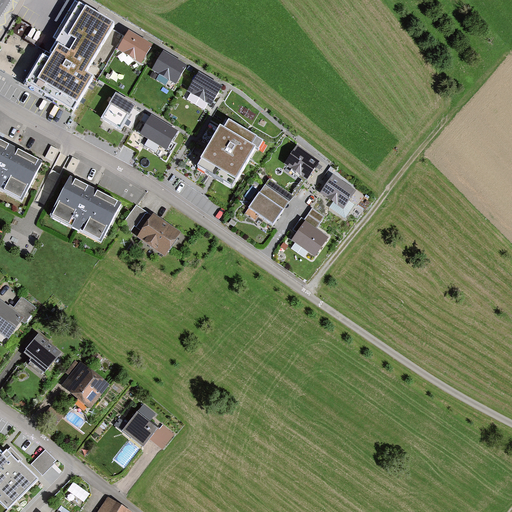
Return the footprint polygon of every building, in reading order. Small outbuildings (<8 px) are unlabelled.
[(113,28),(74,5),(53,42),(58,45),(48,62),(41,58),(25,84),(73,113),(92,82),(84,77),(113,28)] [(152,47),(129,34),(119,52),(125,55),(123,59),(132,64),(134,60),(142,65),(152,47)] [(187,68),(164,55),(154,72),(177,85),(187,68)] [(223,88),(198,73),(187,93),(212,108),(223,88)] [(134,108),(114,97),(101,121),(121,132),(134,108)] [(179,133),(151,117),(140,134),(168,151),(179,133)] [(254,151),(220,131),(199,167),(232,187),(254,151)] [(42,167),(0,145),(0,193),(22,205),(42,167)] [(320,164),(298,148),(285,166),(307,181),(320,164)] [(357,193),(333,176),(320,195),(344,211),(357,193)] [(121,209),(67,181),(47,220),(101,248),(121,209)] [(292,198),(269,182),(250,210),(273,226),(292,198)] [(182,241),(135,209),(121,230),(133,238),(138,230),(147,236),(142,244),(168,262),(182,241)] [(314,212),(294,241),(316,257),(328,240),(316,232),(325,219),(314,212)] [(25,327),(0,308),(0,342),(9,348),(25,327)] [(62,357),(36,338),(21,358),(47,377),(62,357)] [(110,386),(80,362),(61,387),(91,410),(110,386)] [(124,420),(116,430),(145,454),(164,429),(143,413),(132,427),(124,420)] [(45,450),(31,464),(43,475),(57,461),(45,450)] [(0,452),(0,500),(9,509),(36,481),(7,452),(3,456),(0,452)] [(85,501),(91,492),(75,481),(68,490),(85,501)] [(121,511),(106,502),(98,511),(121,511)]
